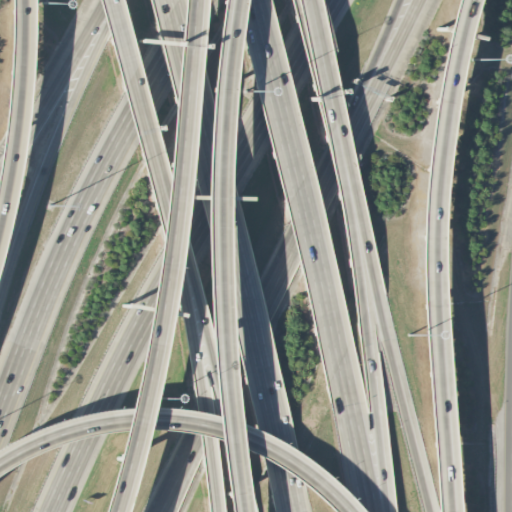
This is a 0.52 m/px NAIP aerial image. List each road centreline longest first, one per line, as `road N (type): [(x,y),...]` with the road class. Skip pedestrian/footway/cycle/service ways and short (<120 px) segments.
road 1 (motorway): [(51,511),(130,346),(331,0)]
road 2 (motorway): [(224,0),(209,112),(204,336),(234,511)]
road 3 (motorway): [(449,511),(431,206),(434,144),(463,0)]
road 4 (motorway): [(165,0),(288,483)]
road 5 (motorway): [(199,0),(62,254),(0,411)]
road 6 (motorway): [(342,380),(247,0)]
road 7 (motorway): [(351,511),(307,468),(201,423),(110,419),(0,457)]
road 8 (secondary): [(160,511),(320,194)]
road 9 (motorway): [(113,0),(0,294)]
road 10 (motorway): [(176,254),(247,511)]
road 11 (motorway): [(108,0),(176,254)]
road 12 (motorway): [(176,254),(216,511)]
road 13 (motorway): [(150,301),(183,44)]
road 14 (secondary): [(320,194),(417,0)]
road 15 (motorway): [(103,511),(150,301)]
road 16 (motorway): [(320,194),(397,0)]
road 17 (motorway): [(425,511),(378,308)]
road 18 (secondary): [(104,0),(0,173)]
road 19 (motorway): [(21,0),(18,95),(0,199)]
road 20 (motorway): [(366,332),(335,135)]
road 21 (motorway): [(393,511),(366,332)]
road 22 (motorway): [(378,308),(335,135)]
road 23 (motorway): [(335,135),(300,0)]
road 24 (motorway): [(366,511),(342,380)]
road 25 (secondary): [(509,511),(511,387)]
